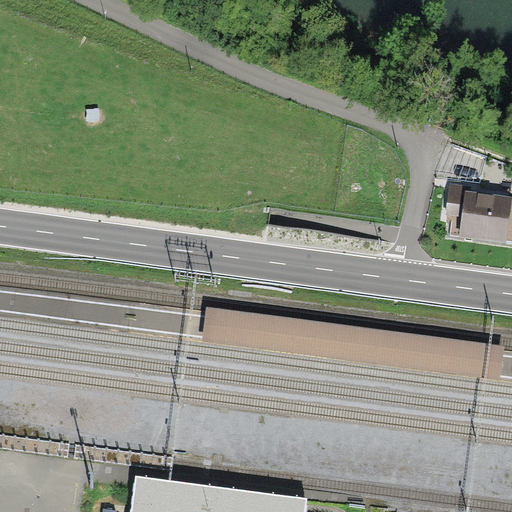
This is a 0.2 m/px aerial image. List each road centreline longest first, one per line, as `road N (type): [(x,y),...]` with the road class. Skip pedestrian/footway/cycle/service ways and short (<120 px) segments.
road 1 (residential): [(95,0),(320,101),(396,124),(417,141),(424,172),(398,282)]
road 2 (primary): [(398,282),(0,228)]
